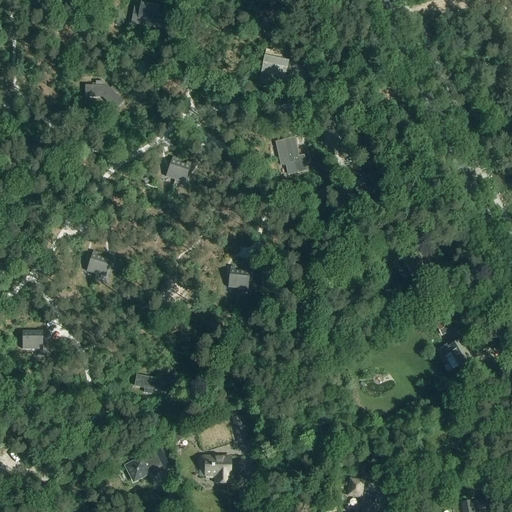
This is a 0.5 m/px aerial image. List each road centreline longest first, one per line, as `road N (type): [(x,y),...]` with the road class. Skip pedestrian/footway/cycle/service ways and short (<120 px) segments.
road 1 (track): [(337,89),(291,106),(190,113),(108,173),(32,275),(0,304)]
road 2 (track): [(187,0),(195,120),(275,204),(401,269)]
road 3 (secondary): [(511,273),(381,0)]
road 4 (track): [(118,164),(68,143),(18,92),(13,0)]
road 5 (track): [(32,275),(81,351),(98,416)]
